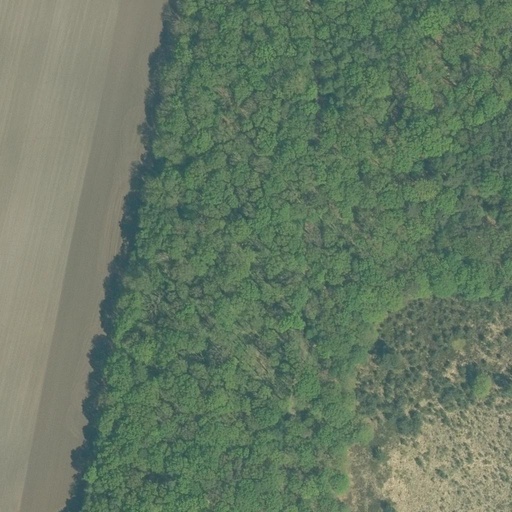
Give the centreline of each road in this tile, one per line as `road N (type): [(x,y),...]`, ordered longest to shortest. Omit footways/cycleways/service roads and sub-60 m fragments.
road 1 (track): [(280,511),(315,197),(310,0)]
road 2 (track): [(489,0),(316,110),(258,135),(209,143),(189,162),(151,162)]
road 3 (track): [(258,135),(217,291),(190,511)]
